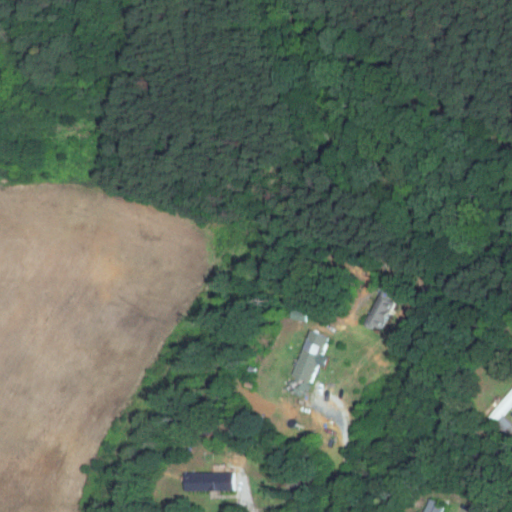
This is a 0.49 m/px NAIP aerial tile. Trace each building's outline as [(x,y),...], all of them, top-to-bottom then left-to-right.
[(365,323),(384,289),(392,293),(390,297),(397,302),(383,328),(375,323),(373,328),(365,323)] [(307,321),(291,317),(293,307),(309,311),(307,321)] [(316,331),(333,339),(313,383),(296,375),(316,331)] [(255,373),(249,371),(251,365),(257,367),(255,373)] [(300,396),(284,388),(291,374),(306,382),(300,396)] [(252,388),(245,385),(246,380),(254,383),(252,388)] [(511,391),(511,405),(495,423),(489,416),(511,391)] [(226,422),(227,414),(236,415),(235,424),(226,422)] [(213,434),(204,434),(204,424),(213,424),(213,434)] [(493,434),(496,438),(490,442),(487,438),(493,434)] [(236,491),(188,491),(188,473),(236,473),(236,491)] [(441,511),(423,511),(431,498),(445,506),(441,511)]
